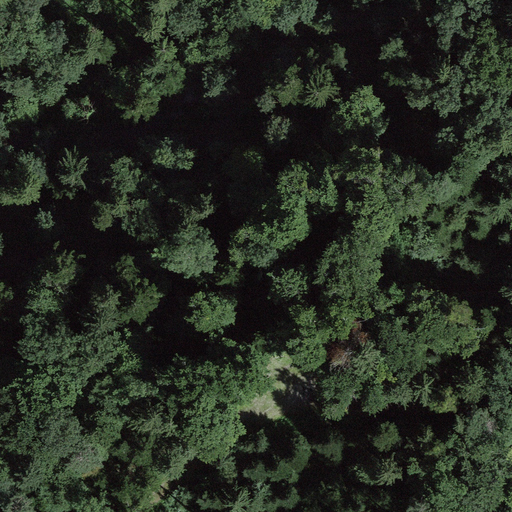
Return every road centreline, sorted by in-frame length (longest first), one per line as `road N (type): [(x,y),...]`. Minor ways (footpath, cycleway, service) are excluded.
road 1 (track): [(393,0),(283,58),(252,90),(217,152),(163,208)]
road 2 (track): [(75,511),(285,331)]
